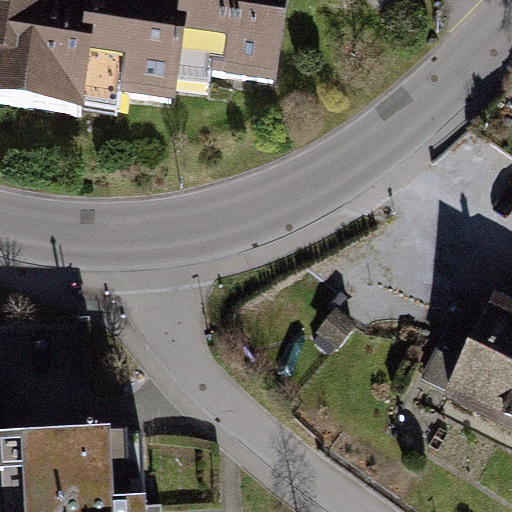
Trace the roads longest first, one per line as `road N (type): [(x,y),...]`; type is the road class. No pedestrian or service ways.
road 1 (tertiary): [(511,17),(430,98),(325,180),(220,221),(154,232)]
road 2 (residential): [(154,232),(173,335),(201,381),(359,511)]
road 3 (tertiary): [(154,232),(73,235),(0,224)]
